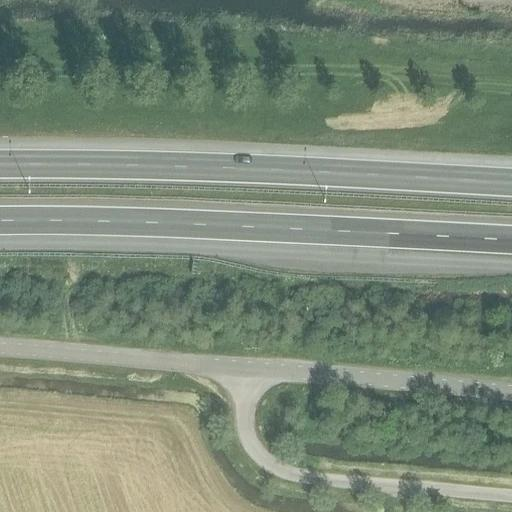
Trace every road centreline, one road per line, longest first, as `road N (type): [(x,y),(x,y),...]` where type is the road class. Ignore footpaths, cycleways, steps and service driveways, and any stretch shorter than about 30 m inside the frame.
road 1 (motorway): [(0,222),(511,241)]
road 2 (motorway): [(511,183),(0,165)]
road 3 (unclassified): [(511,496),(312,480),(272,468),(247,441),(238,413),(241,368)]
road 4 (tertiary): [(511,393),(241,368)]
road 5 (tertiary): [(0,349),(241,368)]
